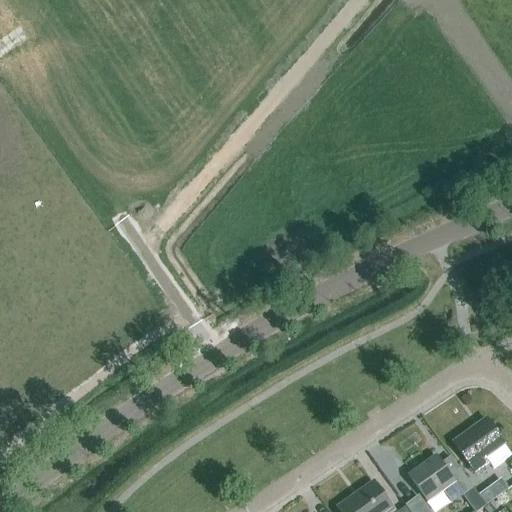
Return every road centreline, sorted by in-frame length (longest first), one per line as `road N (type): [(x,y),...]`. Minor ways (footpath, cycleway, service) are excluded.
road 1 (tertiary): [(0,509),(170,384),(284,314),(432,237),(511,206)]
road 2 (residential): [(250,511),(475,362),(511,395)]
